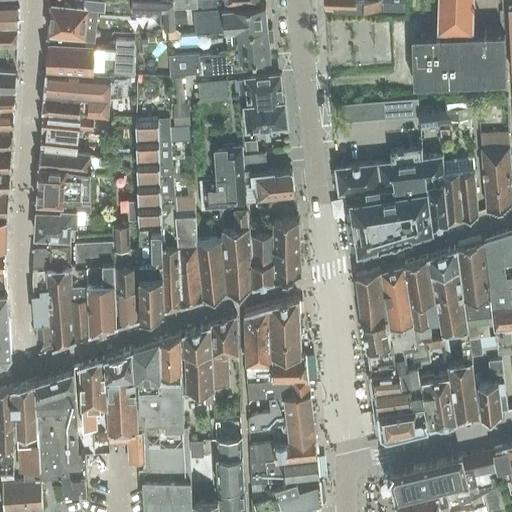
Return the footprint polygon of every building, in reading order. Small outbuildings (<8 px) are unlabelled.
[(0,0),(0,18),(20,18),(20,0),(0,0)] [(49,32),(51,32),(110,36),(115,32),(118,32),(119,24),(115,24),(112,29),(100,31),(97,31),(98,14),(101,15),(102,11),(131,12),(132,0),(51,0),(52,0),(51,0),(49,32)] [(164,9),(165,27),(178,26),(176,8),(175,0),(132,0),(132,8),(164,9)] [(325,0),(326,6),(381,8),(381,0),(325,0)] [(384,0),(384,10),(405,11),(404,0),(384,0)] [(441,0),(441,26),(442,26),(442,33),(413,34),(414,82),(507,79),(505,31),(467,32),(468,27),(472,27),(472,0),(441,0)] [(204,31),(233,29),(238,28),(269,26),(267,3),(261,3),(224,6),(202,8),(204,31)] [(322,18),(325,66),(382,63),(379,15),(322,18)] [(20,18),(0,18),(0,40),(19,40),(20,18)] [(269,26),(238,28),(233,29),(234,45),(229,46),(229,49),(220,49),(220,52),(210,53),(210,54),(212,71),(212,72),(248,68),(247,59),(272,57),(269,26)] [(136,33),(118,32),(115,32),(110,36),(51,32),(48,69),(47,69),(43,108),(44,108),(44,110),(81,113),(96,115),(96,114),(108,114),(111,95),(111,94),(117,95),(119,78),(111,77),(111,74),(99,73),(99,71),(114,71),(136,72),(136,33)] [(19,40),(0,40),(0,60),(18,61),(18,56),(19,40)] [(171,54),(173,74),(201,71),(199,52),(171,54)] [(202,72),(212,71),(210,54),(201,55),(202,72)] [(0,86),(15,86),(17,86),(18,61),(0,60),(0,86)] [(246,105),(248,126),(288,121),(285,98),(284,98),(281,73),(238,78),(241,105),(246,105)] [(200,81),(201,95),(215,94),(213,79),(200,81)] [(0,107),(15,107),(15,86),(0,86),(0,107)] [(383,116),(419,114),(419,106),(418,96),(382,98),(383,116)] [(419,106),(419,114),(420,118),(421,125),(440,123),(440,118),(432,118),(431,105),(419,106)] [(0,127),(14,127),(15,107),(0,107),(0,127)] [(472,118),(471,107),(447,109),(448,120),(472,118)] [(44,110),(43,128),(43,129),(73,132),(73,126),(93,128),(93,126),(107,126),(107,115),(96,115),(81,113),(44,110)] [(170,115),(136,116),(139,226),(140,246),(142,313),(143,313),(168,305),(162,176),(174,175),(172,138),(170,115)] [(0,147),(13,147),(14,127),(0,127),(0,147)] [(79,134),(73,132),(43,129),(41,146),(91,150),(92,151),(95,151),(96,141),(79,139),(79,134)] [(481,131),(488,206),(511,199),(511,169),(509,142),(509,129),(481,131)] [(246,167),(245,152),(244,152),(244,143),(232,143),(215,144),(216,161),(220,206),(221,206),(248,204),(247,196),(246,167)] [(434,224),(428,181),(435,180),(433,169),(445,167),(443,152),(424,154),(423,144),(391,148),(392,158),(336,164),(340,190),(350,189),(359,249),(434,224)] [(39,163),(82,167),(82,172),(91,173),(92,151),(91,150),(41,146),(39,163)] [(0,168),(11,168),(13,147),(0,147),(0,168)] [(91,201),(92,199),(91,199),(91,173),(82,172),(82,167),(39,163),(38,202),(64,204),(64,203),(74,203),(75,200),(91,201)] [(246,167),(247,183),(247,196),(295,191),(293,167),(276,169),(275,168),(262,169),(262,165),(246,167)] [(475,167),(460,168),(464,214),(479,210),(475,167)] [(0,190),(9,190),(11,168),(0,168),(0,190)] [(445,179),(449,219),(464,214),(460,168),(444,170),(445,179)] [(174,175),(162,176),(168,305),(184,301),(176,195),(174,175)] [(445,179),(435,180),(428,181),(434,224),(449,219),(445,179)] [(184,301),(203,295),(198,236),(196,212),(195,181),(188,181),(189,194),(176,195),(184,301)] [(8,217),(7,217),(9,193),(0,193),(0,218),(8,218),(8,217)] [(282,193),(272,194),(273,209),(283,209),(282,193)] [(91,201),(75,200),(74,203),(74,208),(63,207),(62,210),(38,209),(36,235),(72,236),(73,223),(78,223),(79,222),(84,223),(85,211),(91,211),(91,201)] [(222,227),(223,226),(223,235),(228,288),(253,282),(255,282),(251,229),(251,223),(250,223),(248,204),(221,206),(222,227)] [(274,217),(275,227),(276,276),(276,275),(302,267),(299,216),(274,217)] [(113,223),(114,238),(119,321),(142,313),(140,246),(131,246),(130,222),(113,223)] [(255,282),(276,276),(275,227),(251,229),(255,282)] [(511,227),(485,236),(492,294),(494,313),(497,342),(511,340),(511,227)] [(198,236),(203,295),(228,289),(228,288),(223,235),(198,236)] [(461,243),(460,243),(465,297),(468,316),(494,313),(492,294),(485,236),(484,237),(461,244),(461,243)] [(76,260),(72,260),(72,266),(87,265),(91,329),(119,321),(114,238),(76,240),(76,260)] [(56,342),(77,334),(91,329),(87,265),(72,266),(72,260),(70,242),(49,242),(50,245),(50,260),(54,260),(54,265),(48,265),(52,310),(56,342)] [(429,253),(428,254),(441,320),(443,331),(461,329),(469,328),(469,323),(468,316),(465,297),(460,243),(429,252),(429,253)] [(38,311),(52,310),(48,265),(54,265),(54,260),(50,260),(50,245),(35,246),(33,276),(34,290),(36,314),(39,313),(38,311)] [(14,350),(13,349),(9,287),(8,287),(7,261),(6,261),(6,247),(0,247),(0,359),(7,357),(8,358),(14,350)] [(430,322),(441,320),(428,254),(404,260),(419,347),(412,348),(414,359),(421,358),(421,362),(430,360),(429,356),(428,348),(446,345),(444,336),(432,338),(430,322)] [(405,349),(412,348),(419,347),(404,260),(381,267),(389,314),(399,368),(409,366),(405,349)] [(389,314),(381,267),(357,273),(364,318),(389,314)] [(248,363),(248,379),(273,378),(309,377),(306,353),(302,353),(300,295),(270,303),(245,310),(247,363),(248,363)] [(54,343),(56,342),(52,310),(38,311),(39,313),(36,314),(38,342),(42,345),(54,342),(54,343)] [(237,313),(212,321),(215,384),(230,383),(229,353),(239,352),(237,313)] [(397,368),(399,368),(389,314),(364,318),(367,344),(368,344),(372,370),(397,368)] [(216,399),(215,384),(212,321),(185,330),(186,391),(204,391),(205,400),(216,399)] [(469,323),(469,328),(471,336),(481,335),(491,334),(489,321),(469,323)] [(471,336),(469,328),(461,329),(465,358),(448,361),(450,372),(457,419),(481,413),(473,353),(471,336)] [(144,475),(146,511),(195,511),(195,499),(193,500),(192,476),(189,424),(184,425),(185,421),(183,367),(182,330),(134,345),(144,461),(144,475)] [(481,335),(471,336),(473,353),(483,352),(481,335)] [(129,461),(144,461),(134,345),(105,355),(107,407),(110,441),(128,440),(129,461)] [(97,406),(107,407),(105,355),(81,362),(83,407),(84,429),(98,428),(97,406)] [(502,358),(488,359),(490,379),(478,380),(482,413),(508,408),(502,358)] [(63,496),(87,495),(86,475),(87,475),(86,451),(79,452),(78,426),(75,364),(37,376),(41,470),(42,477),(62,476),(63,496)] [(413,404),(411,394),(423,392),(421,381),(422,381),(419,364),(409,366),(399,368),(397,368),(372,370),(370,370),(376,408),(413,404)] [(423,376),(431,423),(431,425),(438,423),(442,424),(454,421),(457,419),(450,372),(436,374),(436,369),(422,371),(423,376)] [(42,477),(41,470),(37,376),(11,384),(11,385),(14,412),(18,412),(19,452),(20,470),(25,470),(25,478),(42,477)] [(275,389),(276,396),(270,396),(272,409),(265,410),(260,411),(256,412),(249,415),(250,428),(273,426),(274,439),(250,442),(251,460),(276,458),(318,452),(316,436),(311,390),(309,377),(273,378),(248,379),(249,390),(275,389)] [(15,424),(14,412),(11,385),(0,388),(0,470),(15,470),(15,424)] [(429,425),(423,392),(411,394),(413,404),(376,408),(379,430),(388,435),(429,425)] [(243,459),(243,454),(242,438),(216,438),(217,454),(217,460),(243,459)] [(493,446),(485,448),(491,473),(506,470),(511,490),(511,440),(502,443),(503,444),(493,446)] [(485,448),(389,472),(401,511),(477,511),(490,510),(485,488),(472,491),(471,487),(493,481),(491,473),(485,448)] [(318,452),(276,458),(251,460),(252,482),(267,481),(287,478),(321,474),(318,452)] [(217,460),(219,486),(219,493),(245,489),(244,483),(243,459),(217,460)] [(44,508),(42,477),(25,478),(5,479),(7,510),(44,508)] [(253,495),(254,505),(254,511),(288,511),(321,502),(319,477),(299,483),(297,479),(288,481),(287,478),(267,481),(268,490),(277,489),(280,497),(265,502),(262,492),(253,495)] [(246,511),(245,489),(219,493),(220,498),(220,511),(246,511)] [(220,511),(220,498),(195,499),(195,511),(220,511)]
